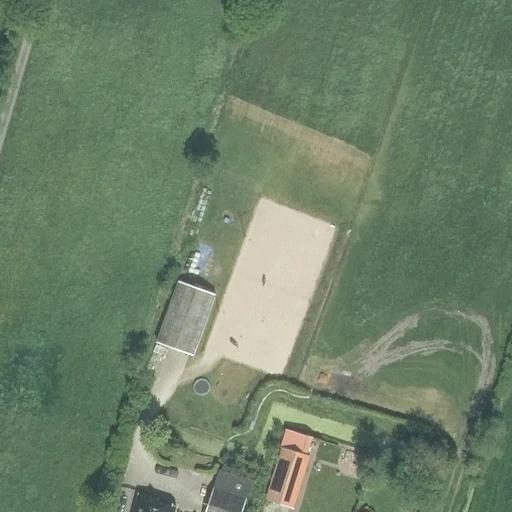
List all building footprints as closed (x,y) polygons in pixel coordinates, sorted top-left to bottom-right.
[(194,356),(217,295),(179,281),(156,342),(194,356)] [(294,509),(310,456),(280,447),(265,500),(294,509)] [(332,453),(326,468),(350,477),(352,470),(364,474),(368,462),(361,459),(359,463),(332,453)] [(241,511),(252,479),(224,470),(214,487),(206,511),(241,511)] [(160,499),(138,493),(133,511),(175,511),(177,506),(159,501),(160,499)]
